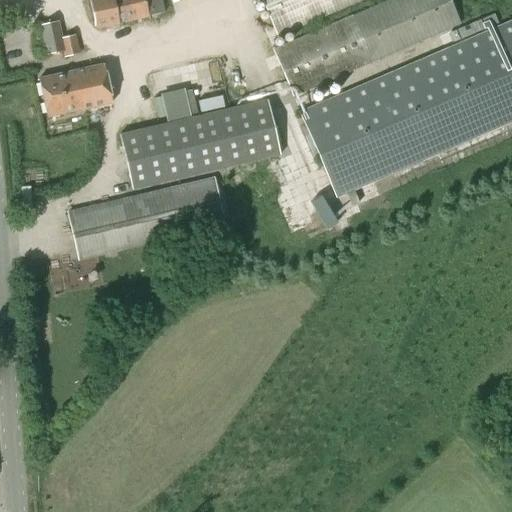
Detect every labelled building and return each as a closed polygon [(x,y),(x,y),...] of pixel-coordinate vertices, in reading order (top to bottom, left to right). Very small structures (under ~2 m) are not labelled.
[(88,0),(94,24),(98,27),(118,24),(118,23),(147,17),(148,15),(163,11),(160,0),(88,0)] [(260,0),(276,37),(362,0),(260,0)] [(385,0),(350,15),(271,49),(291,97),(371,63),(459,25),(447,0),(385,0)] [(58,22),(39,27),(45,55),(62,51),(63,57),(78,53),(74,35),(61,38),(58,22)] [(511,118),(511,23),(300,114),(335,195),(511,118)] [(103,64),(37,79),(45,117),(111,102),(103,64)] [(190,80),(130,94),(133,107),(193,93),(190,80)] [(299,152),(286,96),(122,135),(135,190),(299,152)] [(212,177),(168,187),(66,212),(77,260),(179,235),(223,224),(212,177)]
